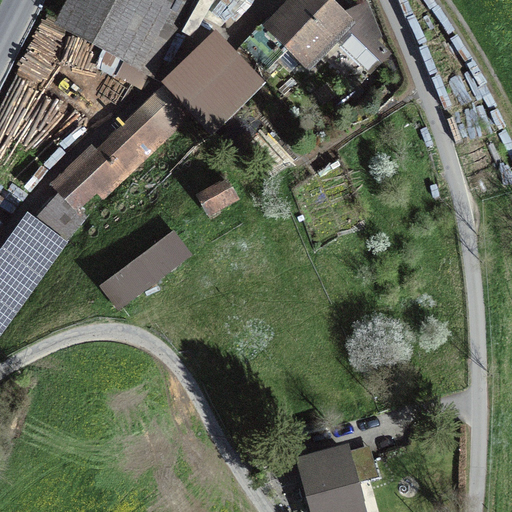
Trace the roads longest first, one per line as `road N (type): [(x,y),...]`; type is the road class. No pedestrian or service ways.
road 1 (unclassified): [(380,0),(464,203),(483,377),(475,511)]
road 2 (unclassified): [(0,372),(83,334),(132,334),(153,344),(173,362),(266,511)]
